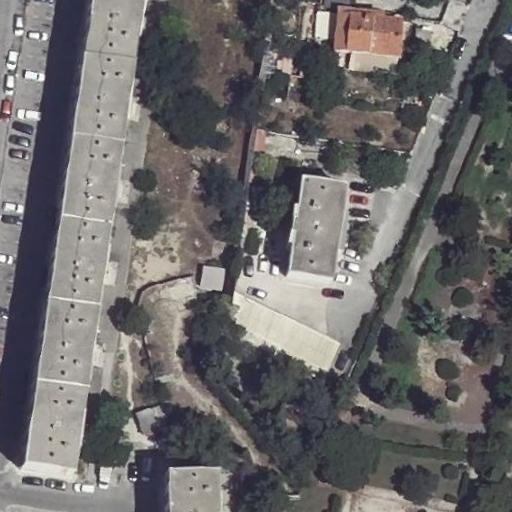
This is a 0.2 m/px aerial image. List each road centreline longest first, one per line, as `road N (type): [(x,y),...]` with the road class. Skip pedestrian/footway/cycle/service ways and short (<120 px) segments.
road 1 (residential): [(74,0),(0,463)]
road 2 (residential): [(0,493),(141,511)]
